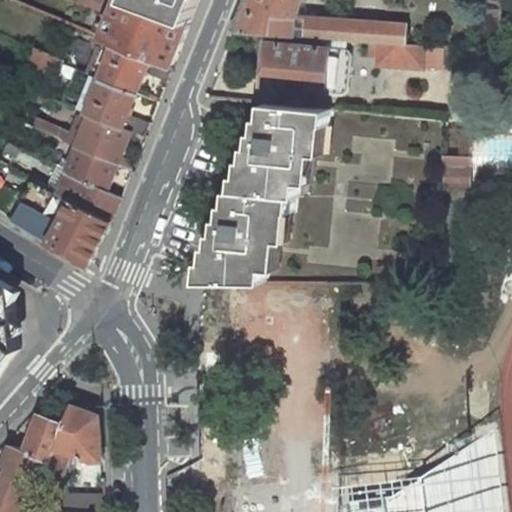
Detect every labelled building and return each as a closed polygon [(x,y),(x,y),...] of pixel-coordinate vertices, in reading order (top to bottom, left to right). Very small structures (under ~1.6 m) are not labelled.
[(79,0),(115,15),(120,0),(79,0)] [(124,0),(120,0),(115,15),(106,38),(109,40),(124,0)] [(137,0),(124,0),(109,40),(119,44),(175,67),(193,23),(138,0),(137,0)] [(137,0),(138,0),(193,23),(200,0),(137,0)] [(245,0),(240,13),(298,17),(302,0),(245,0)] [(277,34),(331,38),(332,19),(298,17),(240,13),(233,31),(277,34)] [(332,19),(331,38),(383,42),(408,44),(409,25),(332,19)] [(331,47),(331,38),(277,34),(276,42),(272,42),(268,85),(292,87),(308,89),(347,92),(351,89),(355,53),(351,49),(331,47)] [(94,73),(103,77),(119,44),(109,40),(94,73)] [(427,66),(428,45),(408,44),(383,42),(382,64),(427,66)] [(119,44),(103,77),(140,93),(149,72),(170,80),(175,67),(119,44)] [(26,71),(49,80),(58,58),(36,49),(26,71)] [(81,107),(83,109),(90,111),(103,77),(94,73),(81,107)] [(140,93),(103,77),(90,111),(92,112),(135,130),(148,136),(153,122),(131,113),(140,93)] [(307,105),(308,89),(292,87),(291,103),(307,105)] [(57,97),(43,91),(39,102),(52,109),(57,97)] [(333,109),(268,102),(267,117),(262,116),(261,131),(257,131),(255,145),(251,145),(250,159),(245,158),(244,174),(240,173),(238,189),(234,189),(232,203),(228,203),(227,218),(222,217),(221,232),(217,232),(215,245),(211,245),(210,261),(205,260),(203,281),(225,281),(247,281),(268,281),(270,267),(275,267),(276,251),(280,252),(281,238),(286,238),(287,224),(291,224),(293,210),(297,210),(298,195),(303,196),(305,180),(308,181),(310,165),(315,165),(316,151),(320,152),(321,137),(326,138),(327,123),(331,124),(333,109)] [(75,132),(83,136),(92,112),(90,111),(83,109),(75,132)] [(38,127),(79,145),(121,163),(135,130),(92,112),(83,136),(75,132),(41,117),(38,127)] [(11,142),(5,151),(18,157),(22,147),(11,142)] [(61,166),(69,170),(110,190),(121,163),(79,145),(72,163),(64,159),(61,166)] [(445,186),(463,187),(464,157),(444,156),(445,186)] [(48,186),(58,191),(69,170),(61,166),(58,165),(48,186)] [(69,170),(58,191),(113,221),(124,196),(110,190),(69,170)] [(13,217),(90,265),(107,232),(113,221),(58,191),(48,186),(36,179),(13,217)] [(11,321),(9,302),(16,290),(0,279),(0,375),(23,348),(13,339),(11,321)] [(271,291),(234,293),(238,370),(285,367),(288,428),(337,425),(333,355),(334,355),(330,289),(271,292),(271,291)] [(11,321),(20,319),(16,290),(9,302),(11,321)] [(13,339),(23,348),(20,319),(11,321),(13,339)] [(53,461),(49,475),(63,480),(74,470),(79,455),(95,461),(104,460),(101,415),(73,405),(66,424),(57,447),(53,461)] [(57,447),(66,424),(41,414),(27,451),(53,461),(57,447)] [(238,431),(240,453),(271,451),(270,429),(238,431)] [(53,461),(27,451),(13,445),(0,475),(0,496),(37,511),(38,511),(39,511),(49,475),(53,461)] [(79,504),(104,504),(104,492),(79,492),(79,504)] [(37,511),(0,496),(0,511),(37,511)]
